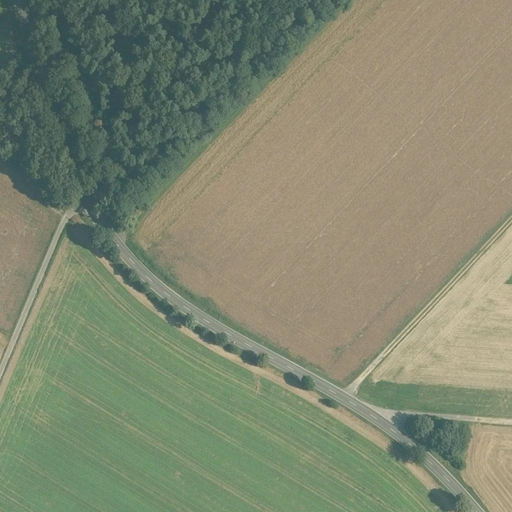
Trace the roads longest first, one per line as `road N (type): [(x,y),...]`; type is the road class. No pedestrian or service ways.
road 1 (tertiary): [(479,511),(385,423),(193,313),(142,272),(93,215),(67,166),(17,0)]
road 2 (track): [(115,241),(347,0)]
road 3 (track): [(345,398),(511,216)]
road 4 (track): [(0,375),(68,213),(87,204)]
road 5 (track): [(511,420),(398,412),(385,423)]
